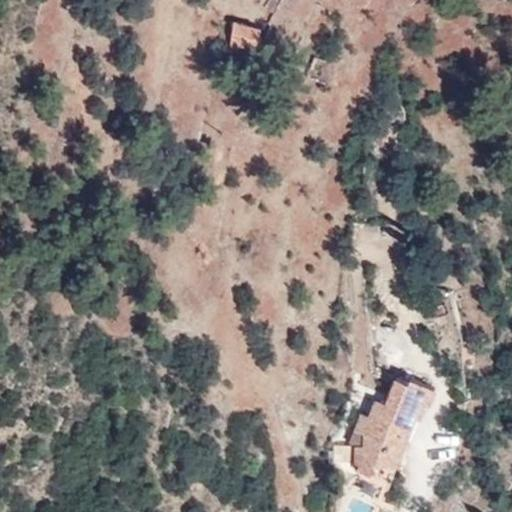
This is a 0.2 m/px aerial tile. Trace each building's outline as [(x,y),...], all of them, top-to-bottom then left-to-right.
[(295,0),(277,0),(260,39),(276,45),(295,0)] [(257,28),(231,20),(220,55),(229,57),(223,81),(242,86),(257,28)] [(324,88),(329,69),(311,62),(304,81),(324,88)] [(370,463),(392,463),(412,414),(415,416),(420,401),(425,402),(431,386),(406,377),(405,381),(393,377),(383,401),(372,397),(365,414),(358,411),(354,422),(358,431),(360,431),(360,443),(352,443),(351,468),(366,473),(370,463)] [(358,431),(354,422),(345,442),(352,443),(360,443),(360,431),(358,431)] [(386,480),(392,463),(370,463),(366,473),(386,480)]
